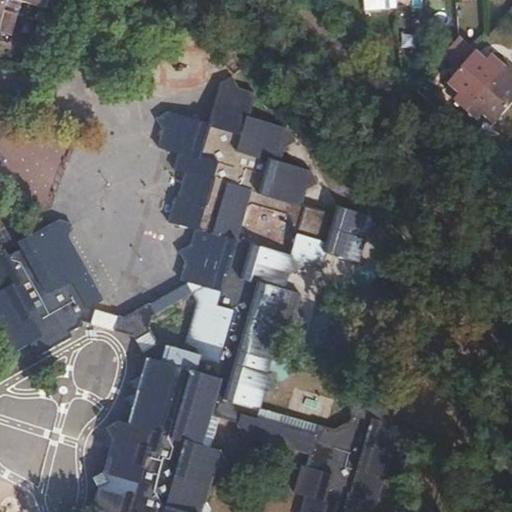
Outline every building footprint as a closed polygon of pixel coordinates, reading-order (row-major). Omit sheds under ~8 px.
[(0,0),(0,42),(8,45),(17,16),(37,22),(42,0),(0,0)] [(388,49),(381,56),(388,62),(394,55),(388,49)] [(452,100),(465,111),(504,66),(491,55),(486,61),(475,51),(447,84),(458,93),(452,100)] [(511,72),(504,66),(465,111),(478,122),(483,115),(494,125),(511,103),(511,83),(511,82),(511,72)] [(215,470),(226,464),(219,452),(210,449),(219,419),(237,424),(245,436),(266,442),(274,413),(260,409),(264,394),(275,388),(269,377),(266,376),(270,361),(272,362),(284,354),(278,343),(282,328),(289,330),(300,324),(300,322),(295,313),(300,296),(283,290),(288,274),(308,264),(316,266),(331,214),(301,205),(305,191),(317,184),(310,172),(279,163),(281,154),(284,148),(295,141),(287,130),(249,119),(255,95),(239,91),(232,79),(220,85),(208,124),(170,113),(157,119),(163,130),(158,148),(179,155),(175,171),(188,176),(182,200),(176,199),(169,223),(196,232),(192,246),(180,252),(186,264),(181,281),(186,283),(125,317),(96,310),(97,305),(103,301),(68,238),(71,226),(58,221),(18,244),(21,250),(9,257),(5,251),(0,253),(0,350),(5,358),(29,345),(37,358),(72,338),(71,333),(78,328),(81,322),(132,337),(147,360),(141,377),(131,383),(137,393),(126,399),(132,409),(128,425),(119,423),(107,430),(113,440),(103,474),(92,479),(98,492),(92,511),(211,511),(206,502),(215,470)] [(478,122),(465,111),(458,119),(471,130),(478,122)] [(39,186),(27,192),(39,213),(50,207),(39,186)] [(335,215),(331,214),(316,266),(321,268),(326,253),(357,263),(365,240),(364,239),(365,235),(376,228),(369,217),(338,207),(335,215)] [(274,413),(266,442),(309,455),(306,467),(302,467),(295,494),(305,498),(301,511),(371,511),(375,503),(377,503),(383,480),(398,484),(406,456),(401,455),(409,430),(395,425),(400,407),(357,394),(350,417),(351,417),(350,422),(333,430),(274,413)]
